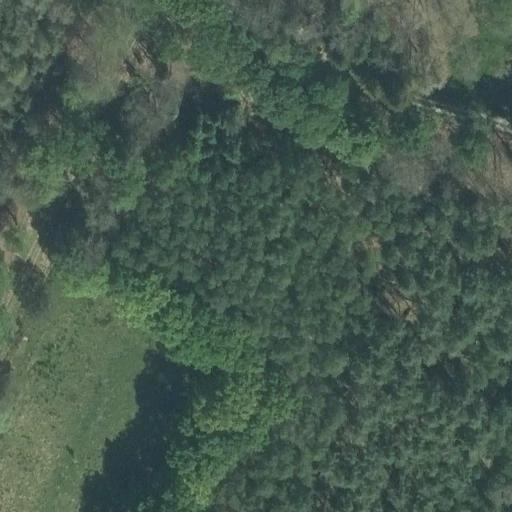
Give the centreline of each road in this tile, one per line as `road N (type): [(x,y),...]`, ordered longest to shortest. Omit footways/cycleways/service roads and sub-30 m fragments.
road 1 (track): [(159,0),(0,320)]
road 2 (track): [(511,144),(367,100),(222,0)]
